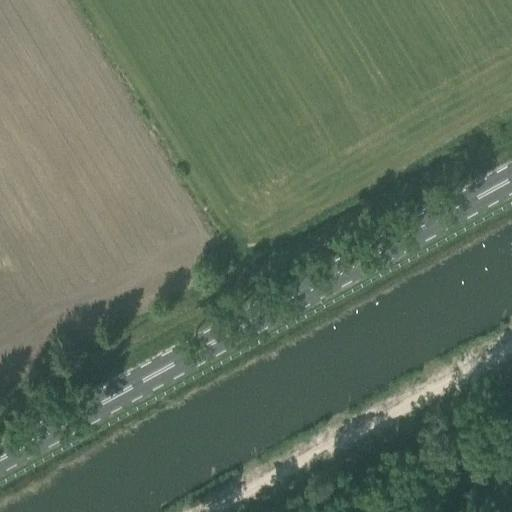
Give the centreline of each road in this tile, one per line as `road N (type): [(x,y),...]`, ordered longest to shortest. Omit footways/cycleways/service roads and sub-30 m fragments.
road 1 (primary): [(0,462),(511,182)]
road 2 (track): [(511,350),(216,511)]
